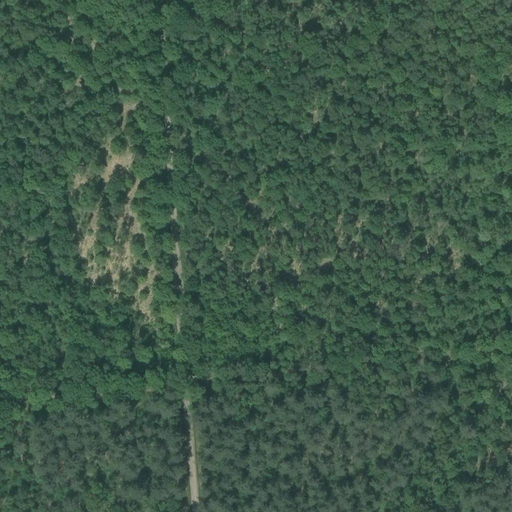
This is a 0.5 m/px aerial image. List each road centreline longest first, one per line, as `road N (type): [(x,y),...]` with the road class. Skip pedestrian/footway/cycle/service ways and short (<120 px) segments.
road 1 (track): [(184,391),(158,0)]
road 2 (track): [(184,391),(0,410)]
road 3 (track): [(194,511),(184,391)]
